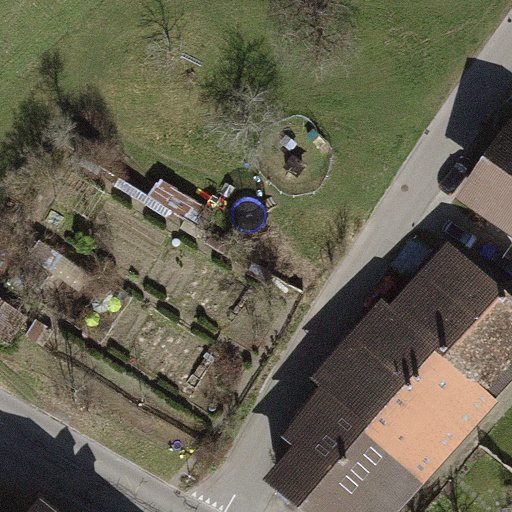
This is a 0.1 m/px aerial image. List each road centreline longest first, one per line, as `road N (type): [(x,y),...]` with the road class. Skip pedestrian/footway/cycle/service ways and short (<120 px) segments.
road 1 (residential): [(225,511),(406,199),(511,46)]
road 2 (tertiary): [(0,422),(153,511)]
